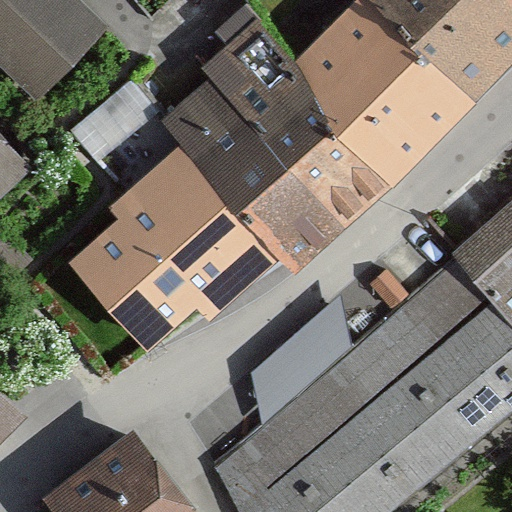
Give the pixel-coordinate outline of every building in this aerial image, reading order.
[(0,0),(0,84),(21,106),(96,32),(64,0),(0,0)] [(351,0),(293,58),(397,177),(471,105),(410,40),(373,0),(351,0)] [(373,0),(410,40),(450,0),(373,0)] [(511,0),(450,0),(410,40),(471,105),(511,64),(511,0)] [(246,11),(193,58),(208,74),(342,225),(397,177),(293,58),(246,11)] [(208,74),(154,122),(275,263),(283,275),(342,225),(208,74)] [(125,198),(109,212),(22,292),(110,399),(208,319),(275,263),(154,122),(118,78),(61,129),(125,198)] [(0,193),(27,166),(0,138),(0,193)] [(511,201),(510,199),(443,255),(448,261),(407,295),(340,353),(281,405),(215,462),(257,511),(391,511),(511,408),(511,201)] [(377,261),(310,320),(340,353),(407,295),(377,261)] [(251,370),(178,431),(208,466),(215,462),(281,405),(251,370)] [(0,439),(23,417),(0,393),(0,439)] [(53,511),(201,511),(129,426),(43,499),(53,511)]
